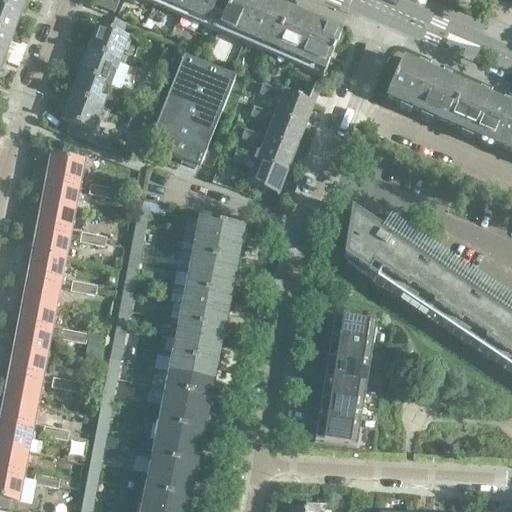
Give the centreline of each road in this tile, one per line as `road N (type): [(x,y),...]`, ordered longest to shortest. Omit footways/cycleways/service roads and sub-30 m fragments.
road 1 (residential): [(258,464),(295,242),(388,11)]
road 2 (residential): [(258,464),(511,479)]
road 3 (residential): [(0,190),(65,0)]
